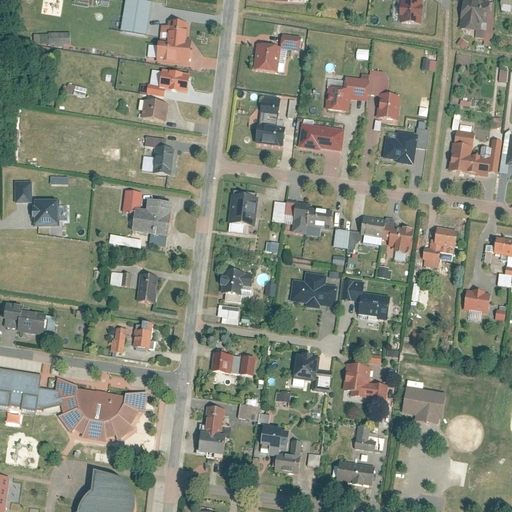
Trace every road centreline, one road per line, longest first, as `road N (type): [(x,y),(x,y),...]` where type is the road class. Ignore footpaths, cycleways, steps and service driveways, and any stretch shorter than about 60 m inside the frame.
road 1 (residential): [(212,166),(511,211)]
road 2 (residential): [(171,483),(361,511)]
road 3 (residential): [(184,385),(0,354)]
road 4 (residential): [(229,0),(212,166)]
road 5 (residential): [(212,166),(191,325)]
road 6 (residential): [(332,342),(191,325)]
